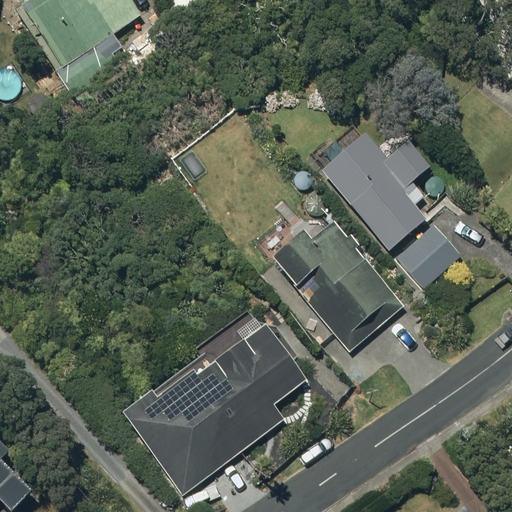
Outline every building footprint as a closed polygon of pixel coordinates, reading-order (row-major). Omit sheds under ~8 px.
[(71,73),(65,76),(76,95),(124,67),(117,54),(128,48),(119,33),(147,17),(137,0),(64,0),(58,4),(55,0),(43,0),(32,6),(71,73)] [(202,0),(174,0),(173,0),(183,20),(207,8),(202,0)] [(2,6),(0,7),(0,21),(8,31),(16,25),(2,6)] [(149,40),(156,51),(181,36),(170,18),(160,24),(164,30),(149,40)] [(95,92),(82,101),(91,115),(104,107),(95,92)] [(329,174),(395,253),(433,222),(422,208),(432,200),(421,186),(439,171),(417,145),(395,163),(373,137),(329,174)] [(409,308),(362,251),(365,248),(357,238),(354,241),(340,225),(320,242),(315,235),(282,263),(304,289),(301,291),(354,354),(409,308)] [(437,225),(399,258),(428,291),(466,258),(437,225)] [(154,404),(128,424),(185,499),(289,420),(279,407),(315,380),(275,328),(226,364),(221,357),(207,368),(212,375),(207,379),(204,375),(158,409),(154,404)] [(0,511),(16,511),(35,494),(11,470),(17,464),(0,446),(0,511)] [(80,511),(84,506),(57,489),(42,511),(80,511)]
